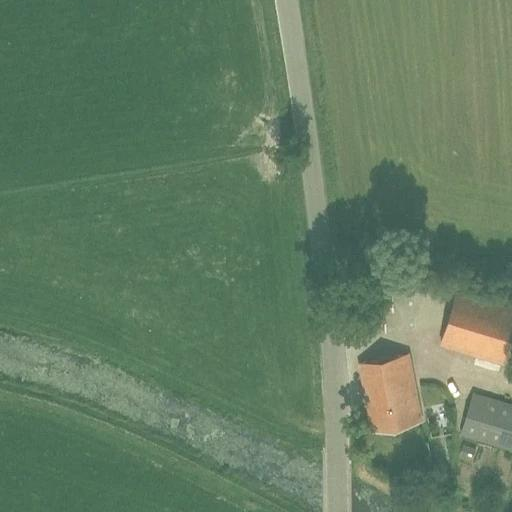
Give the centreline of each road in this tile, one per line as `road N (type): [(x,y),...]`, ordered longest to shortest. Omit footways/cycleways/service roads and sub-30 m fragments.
road 1 (unclassified): [(336,511),(328,340),(282,0)]
road 2 (track): [(440,511),(367,473),(358,458),(287,435),(81,340),(0,319)]
